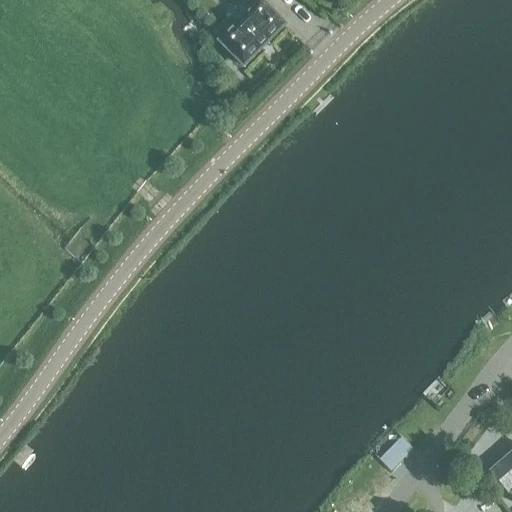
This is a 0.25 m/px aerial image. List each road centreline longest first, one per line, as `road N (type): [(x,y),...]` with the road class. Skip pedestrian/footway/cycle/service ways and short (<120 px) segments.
road 1 (tertiary): [(398,0),(260,126),(137,258),(0,441)]
road 2 (unclassified): [(387,511),(511,346)]
